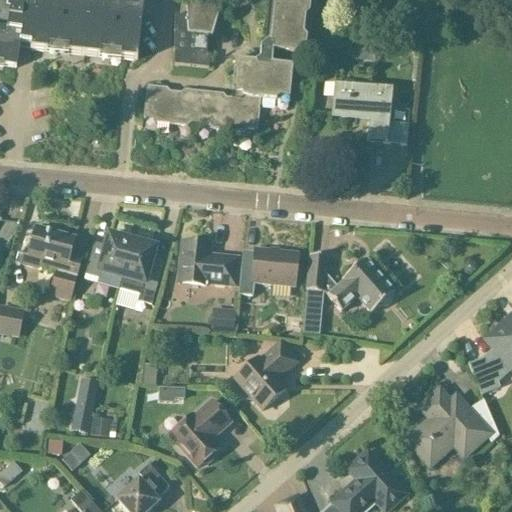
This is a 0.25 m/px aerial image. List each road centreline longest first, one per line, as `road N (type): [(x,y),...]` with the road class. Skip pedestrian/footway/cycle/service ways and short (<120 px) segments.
road 1 (residential): [(0,175),(511,227)]
road 2 (residential): [(239,511),(511,270)]
